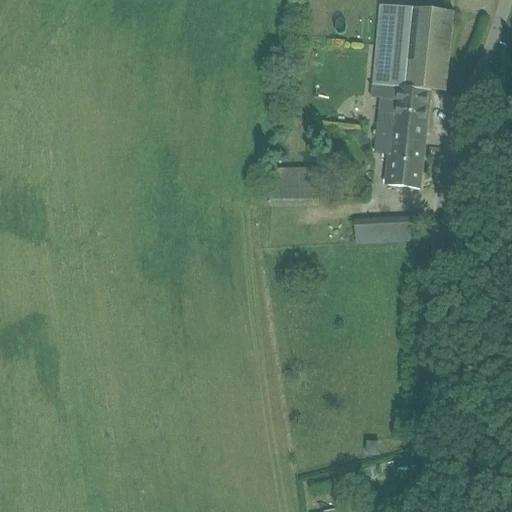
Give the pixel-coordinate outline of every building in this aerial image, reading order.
[(381,6),(372,88),(431,92),(447,93),(455,13),(435,11),(414,9),(381,6)] [(372,88),(371,99),(383,100),(383,104),(378,155),(390,157),(390,158),(387,187),(400,188),(420,190),(431,92),(372,88)] [(353,251),(409,250),(408,234),(353,236),(353,251)] [(330,304),(330,312),(338,312),(337,304),(330,304)] [(368,444),(368,455),(379,456),(379,444),(368,444)] [(333,481),(313,484),(315,495),(334,492),(333,481)]
